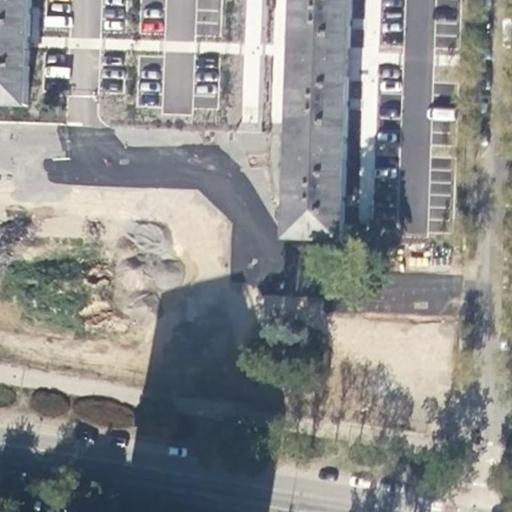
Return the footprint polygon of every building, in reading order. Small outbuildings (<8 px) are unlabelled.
[(30,0),(0,0),(0,53),(29,54),(29,43),(30,0)] [(351,0),(297,0),(296,56),(296,64),(349,66),(349,58),(351,0)] [(29,54),(0,53),(0,108),(27,109),(29,54)] [(349,66),(296,64),(292,152),(346,155),(349,66)] [(346,155),(292,152),(290,235),(290,242),(343,244),(343,237),(346,155)] [(321,323),(322,298),(288,297),(287,322),(321,323)]
